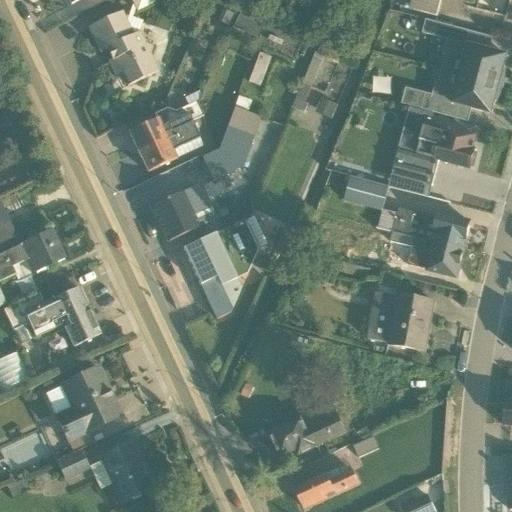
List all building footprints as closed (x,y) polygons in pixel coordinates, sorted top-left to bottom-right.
[(153,0),(127,0),(134,13),(155,3),(153,0)] [(436,19),(440,0),(411,0),(409,12),(436,19)] [(221,11),(216,23),(229,29),(234,17),(221,11)] [(158,73),(140,35),(132,39),(120,15),(87,31),(98,55),(104,53),(122,90),(158,73)] [(237,17),(232,30),(255,41),(261,28),(237,17)] [(449,43),(441,71),(504,89),(508,59),(468,47),(472,35),(425,23),(422,35),(449,43)] [(318,48),(291,110),(303,115),(307,106),(304,104),(323,60),(337,66),(341,58),(318,48)] [(493,117),(504,89),(441,71),(434,97),(406,90),(402,106),(467,124),(470,112),(493,117)] [(212,183),(242,168),(259,121),(246,116),(251,104),(237,99),(218,151),(201,159),(212,183)] [(127,134),(135,152),(200,116),(209,112),(203,100),(173,114),(170,108),(156,115),(157,119),(127,134)] [(320,100),(314,114),(331,122),(337,107),(320,100)] [(210,135),(200,116),(135,152),(146,174),(177,159),(200,148),(197,141),(210,135)] [(474,139),(425,125),(417,157),(471,172),(477,153),(471,151),(474,139)] [(388,190),(352,180),(345,202),(382,213),(388,190)] [(199,187),(150,211),(166,245),(216,221),(199,187)] [(0,201),(0,309),(5,307),(0,296),(0,283),(13,277),(16,283),(63,260),(50,232),(20,247),(6,218),(25,208),(17,193),(0,201)] [(415,240),(429,243),(462,252),(469,223),(436,214),(435,220),(397,211),(396,216),(383,213),(379,230),(391,234),(415,240)] [(251,218),(182,251),(215,321),(228,315),(240,290),(235,282),(244,277),(256,250),(265,247),(251,218)] [(391,234),(381,273),(403,279),(406,268),(455,280),(462,252),(429,243),(426,253),(412,250),(415,240),(391,234)] [(338,274),(375,283),(378,273),(340,264),(338,274)] [(98,337),(75,289),(65,294),(62,289),(44,297),(47,303),(41,306),(37,297),(3,313),(19,346),(59,327),(70,351),(98,337)] [(424,354),(433,305),(375,294),(366,343),(424,354)] [(17,353),(0,361),(0,388),(3,395),(31,382),(17,353)] [(119,419),(96,371),(44,396),(72,454),(91,445),(86,435),(119,419)] [(317,412),(270,435),(277,451),(281,449),(285,457),(294,453),(297,459),(347,434),(334,408),(342,404),(334,388),(311,399),(317,412)] [(511,402),(507,402),(502,428),(511,429),(511,402)] [(11,469),(47,453),(37,433),(2,449),(11,469)] [(372,439),(352,448),(358,460),(378,450),(372,439)] [(141,466),(132,446),(88,467),(99,491),(109,486),(118,505),(149,490),(138,467),(141,466)] [(87,469),(79,453),(53,465),(61,482),(87,469)] [(327,473),(294,489),(305,511),(361,485),(355,472),(331,483),(327,473)] [(426,482),(394,496),(399,508),(431,494),(426,482)] [(433,511),(429,501),(402,511),(433,511)]
